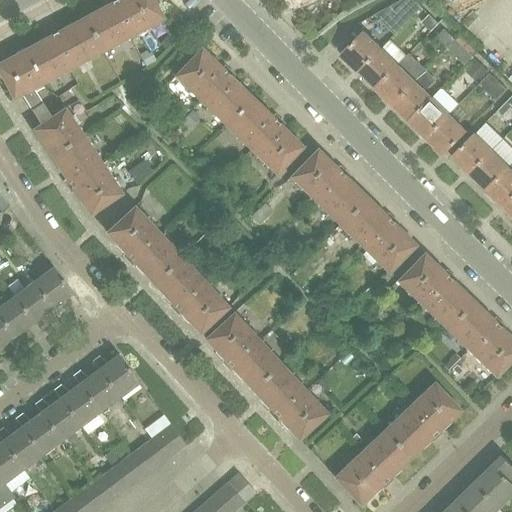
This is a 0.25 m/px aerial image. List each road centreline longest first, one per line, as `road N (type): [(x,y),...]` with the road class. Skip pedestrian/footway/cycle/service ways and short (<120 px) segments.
road 1 (tertiary): [(511,289),(226,0)]
road 2 (residential): [(307,511),(121,317)]
road 3 (residential): [(121,317),(0,162)]
road 4 (residential): [(121,317),(0,406)]
road 5 (residential): [(406,511),(511,414)]
